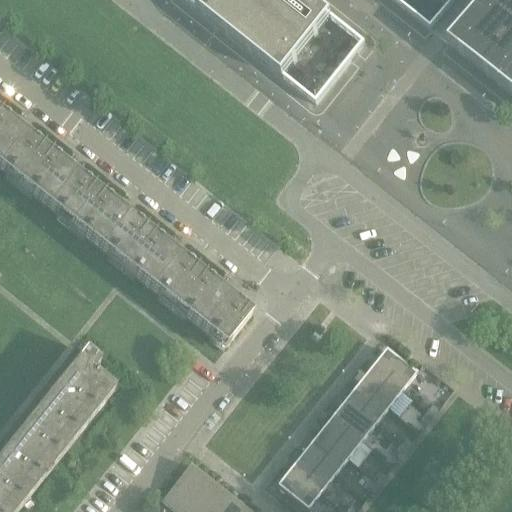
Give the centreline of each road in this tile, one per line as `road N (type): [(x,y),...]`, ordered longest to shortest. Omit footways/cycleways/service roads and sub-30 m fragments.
road 1 (residential): [(291,298),(0,68)]
road 2 (residential): [(120,511),(291,298)]
road 3 (residential): [(311,145),(511,303)]
road 4 (residential): [(127,0),(311,145)]
road 5 (residential): [(334,243),(511,385)]
road 6 (residential): [(311,145),(288,203),(334,243)]
